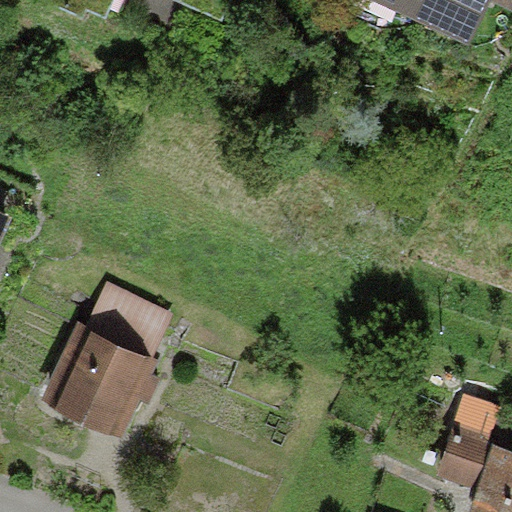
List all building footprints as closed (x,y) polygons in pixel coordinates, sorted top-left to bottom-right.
[(223,25),(234,0),(40,0),(38,6),(86,28),(89,20),(108,28),(117,9),(169,33),(182,6),(223,25)] [(360,0),(470,49),(491,0),(360,0)] [(0,249),(13,220),(0,214),(0,249)] [(87,328),(79,325),(42,403),(123,441),(141,402),(149,406),(160,383),(150,378),(156,366),(150,363),(174,312),(109,282),(87,328)] [(511,511),(511,441),(454,421),(437,468),(474,481),(463,511),(511,511)]
